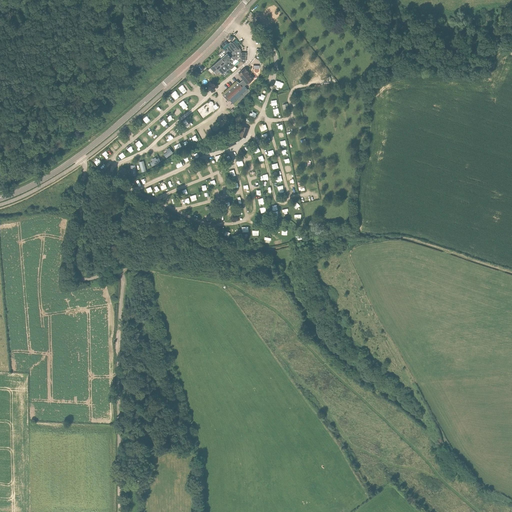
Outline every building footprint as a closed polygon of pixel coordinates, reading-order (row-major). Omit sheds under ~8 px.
[(218,55),(221,58),(229,68),(231,66),(232,67),(233,66),(234,65),(232,63),(235,60),(240,61),(244,63),(245,62),(245,61),(246,61),(246,57),(246,54),(240,53),(240,49),(233,41),(218,55)] [(229,68),(221,58),(210,68),(215,74),(219,71),(224,76),(229,71),(227,69),(229,68)] [(247,84),(253,79),(248,72),(244,68),(238,73),(247,84)] [(198,79),(197,78),(197,77),(200,74),(197,71),(191,76),(196,81),(198,79)] [(282,88),(284,83),(277,79),(275,84),(282,88)] [(184,82),(179,86),(184,92),(190,87),(187,83),(186,84),(184,82)] [(227,101),(229,100),(233,104),(235,106),(245,98),(242,96),(242,95),(248,90),(241,82),(239,84),(238,82),(222,96),(227,101)] [(176,100),(180,96),(175,90),(171,94),(176,100)] [(184,109),(188,106),(184,100),(180,102),(184,109)] [(197,109),(202,118),(215,110),(209,101),(197,109)] [(163,153),(167,157),(174,152),(170,148),(163,153)]
